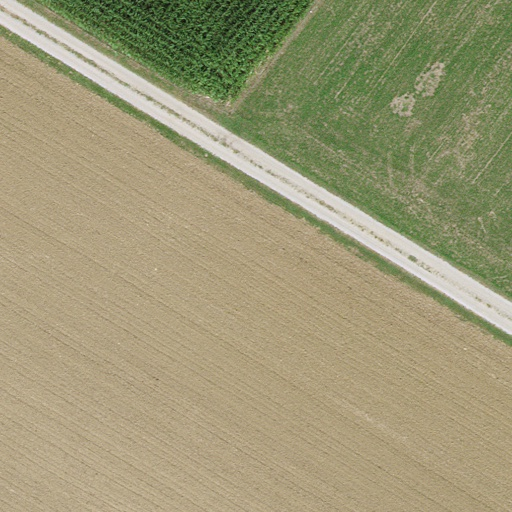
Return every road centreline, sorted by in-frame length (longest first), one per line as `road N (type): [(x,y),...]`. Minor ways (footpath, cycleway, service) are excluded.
road 1 (track): [(0,10),(511,323)]
road 2 (track): [(220,145),(0,397)]
